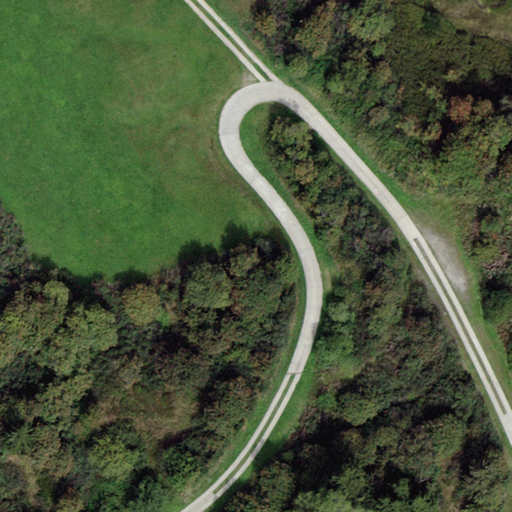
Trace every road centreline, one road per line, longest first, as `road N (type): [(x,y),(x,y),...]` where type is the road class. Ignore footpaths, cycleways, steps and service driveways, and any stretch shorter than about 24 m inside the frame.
road 1 (track): [(511,423),(428,251),(284,86),(244,95),(229,131),(246,176),(301,245),(316,304),(294,377),(240,488),(199,511)]
road 2 (track): [(284,86),(197,0)]
